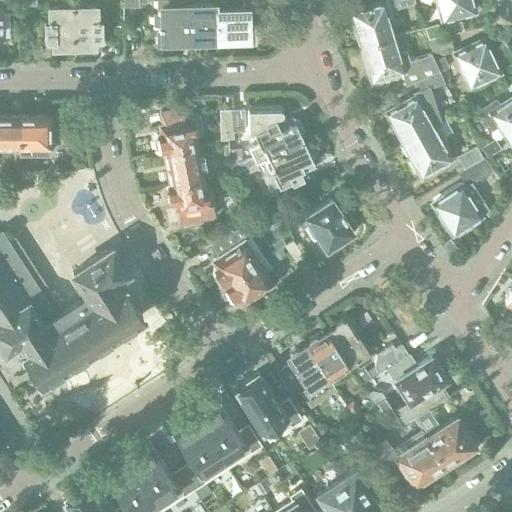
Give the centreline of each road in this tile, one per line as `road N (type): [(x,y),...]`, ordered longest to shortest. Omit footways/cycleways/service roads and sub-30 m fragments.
road 1 (residential): [(101,82),(116,187),(154,261),(220,356)]
road 2 (residential): [(321,77),(101,82)]
road 3 (residential): [(39,477),(220,356)]
road 4 (residential): [(220,356),(403,239)]
road 5 (residential): [(321,77),(403,239)]
